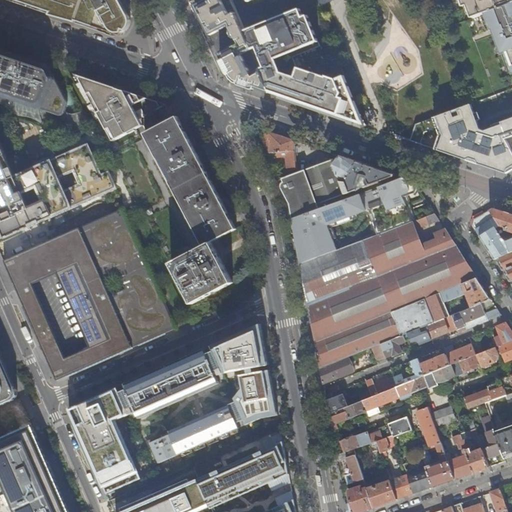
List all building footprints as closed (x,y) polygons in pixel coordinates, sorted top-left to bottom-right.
[(14,0),(66,17),(117,34),(120,35),(121,33),(122,32),(126,31),(127,29),(130,26),(130,25),(130,20),(129,17),(122,3),(120,0),(14,0)] [(248,85),(269,92),(259,69),(252,72),(242,54),(251,50),(244,32),(242,29),(229,0),(203,0),(195,5),(210,35),(229,25),(231,30),(230,31),(234,39),(235,38),(238,43),(220,53),(227,67),(232,78),(236,81),(248,85)] [(511,0),(461,0),(462,3),(464,8),(465,7),(468,6),(471,14),(472,19),(480,16),(511,4),(511,0)] [(511,4),(480,16),(485,32),(490,30),(495,42),(500,40),(502,45),(499,46),(502,55),(505,54),(511,71),(511,4)] [(259,69),(269,92),(270,91),(289,97),(290,94),(293,95),(296,96),(295,99),(328,110),(329,107),(337,110),(336,113),(337,114),(337,115),(364,124),(344,74),(335,78),(325,74),(325,76),(295,66),(290,55),(318,44),(306,15),(302,16),(299,9),(244,32),(251,50),(252,52),(258,66),(259,69)] [(0,95),(59,115),(60,115),(62,115),(64,114),(67,103),(67,102),(67,100),(48,65),(48,64),(37,61),(0,48),(0,95)] [(254,68),(258,66),(252,52),(248,54),(254,68)] [(120,89),(80,75),(115,141),(144,126),(140,119),(167,105),(121,89),(120,89)] [(511,170),(511,149),(507,139),(511,137),(511,119),(501,123),(502,125),(485,131),(481,130),(471,105),(414,126),(409,140),(459,157),(488,166),(507,173),(511,170)] [(173,263),(194,302),(233,283),(212,242),(237,229),(178,117),(145,134),(204,246),(173,263)] [(288,169),(274,174),(275,177),(288,172),(296,168),(293,140),(279,135),(268,131),(270,152),(277,152),(278,156),(286,155),(288,169)] [(109,172),(102,176),(88,145),(15,177),(0,143),(0,230),(4,239),(117,189),(109,172)] [(350,159),(340,156),(319,164),(305,169),(317,203),(334,197),(345,193),(342,184),(358,162),(350,159)] [(394,175),(394,174),(374,167),(358,162),(342,184),(345,193),(394,175)] [(296,168),(288,172),(289,175),(282,178),(283,181),(281,182),(281,184),(281,187),(283,191),(289,203),(292,219),(319,209),(317,203),(305,169),(297,171),(296,168)] [(288,172),(275,177),(277,180),(282,178),(289,175),(288,172)] [(377,235),(412,222),(407,208),(403,198),(415,193),(418,187),(403,177),(347,198),(319,209),(292,219),(294,228),(300,264),(337,250),(328,226),(355,215),(356,213),(359,214),(366,211),(365,209),(369,207),(376,226),(374,227),(377,235)] [(319,209),(347,198),(345,193),(334,197),(317,203),(319,209)] [(123,208),(4,261),(57,381),(176,328),(123,208)] [(511,232),(511,215),(494,209),(475,220),(473,227),(480,237),(494,228),(495,230),(500,227),(506,228),(505,231),(511,232)] [(307,303),(315,343),(325,339),(424,299),(410,264),(455,246),(449,236),(445,230),(435,234),(437,239),(422,246),(415,230),(439,221),(435,214),(412,222),(377,235),(345,247),(342,248),(340,249),(337,250),(300,264),(307,303)] [(511,232),(505,231),(506,228),(500,227),(495,230),(494,228),(480,237),(486,247),(494,260),(511,252),(511,232)] [(315,343),(320,368),(329,365),(348,357),(372,348),(372,347),(380,344),(403,335),(408,333),(426,326),(450,316),(444,303),(466,294),(472,307),(481,304),(491,300),(485,291),(465,260),(455,246),(410,264),(424,299),(325,339),(315,343)] [(511,286),(511,252),(494,260),(495,261),(499,258),(501,261),(497,263),(502,271),(506,269),(508,273),(504,275),(510,283),(511,281),(511,285),(511,286)] [(494,304),(491,300),(481,304),(483,308),(494,304)] [(483,308),(481,304),(472,307),(451,316),(457,329),(459,333),(488,321),(485,315),(483,308)] [(488,321),(501,316),(498,310),(485,315),(488,321)] [(442,335),(457,329),(451,316),(450,316),(426,326),(431,339),(442,335)] [(504,344),(511,340),(511,331),(511,330),(506,323),(496,327),(504,344)] [(268,360),(261,324),(212,345),(214,351),(222,368),(224,373),(241,370),(241,375),(244,387),(235,398),(237,401),(245,420),(247,425),(262,418),(278,415),(275,397),(270,371),(270,370),(269,366),(269,365),(268,360)] [(426,326),(408,333),(410,338),(412,343),(418,340),(420,345),(432,340),(431,339),(426,326)] [(380,344),(385,357),(392,354),(393,356),(401,352),(398,344),(405,341),(405,340),(403,335),(380,344)] [(505,362),(511,359),(511,340),(504,344),(499,346),(500,349),(505,362)] [(372,347),(377,361),(385,357),(380,344),(372,347)] [(455,351),(453,345),(444,349),(446,355),(455,351)] [(474,350),(472,345),(455,351),(446,355),(451,365),(452,365),(476,355),(474,350)] [(495,363),(499,355),(497,350),(500,349),(499,346),(483,353),(476,355),(478,358),(481,366),(482,368),(495,363)] [(476,355),(483,353),(480,347),(474,350),(476,355)] [(207,354),(205,349),(178,360),(146,374),(125,384),(127,389),(129,393),(128,393),(131,400),(132,399),(137,411),(140,418),(220,383),(217,376),(207,354)] [(418,359),(425,376),(451,365),(446,355),(444,349),(441,350),(443,356),(424,364),(421,357),(418,359)] [(0,405),(20,397),(11,377),(0,351),(0,405)] [(222,368),(214,351),(207,354),(217,376),(220,375),(217,370),(222,368)] [(456,375),(456,377),(462,375),(462,373),(469,370),(470,372),(475,371),(474,368),(481,366),(478,358),(476,355),(452,365),(456,375)] [(329,365),(335,379),(342,376),(354,371),(348,357),(329,365)] [(398,387),(424,376),(425,376),(418,359),(409,362),(410,365),(409,365),(413,375),(404,379),(402,374),(394,378),(398,387)] [(320,368),(323,384),(335,379),(329,365),(320,368)] [(428,387),(430,392),(439,388),(437,383),(456,375),(452,365),(451,365),(425,376),(424,376),(428,387)] [(400,398),(401,400),(412,396),(411,393),(428,387),(424,376),(398,387),(396,388),(400,398)] [(511,393),(511,376),(501,380),(503,387),(507,395),(511,393)] [(372,380),(365,382),(372,397),(396,388),(398,387),(394,378),(374,385),(372,380)] [(356,399),(358,403),(363,401),(372,397),(365,382),(355,386),(360,397),(356,399)] [(497,384),(488,386),(489,389),(493,400),(507,395),(503,387),(499,389),(497,384)] [(91,399),(69,408),(86,446),(103,486),(138,471),(116,421),(130,414),(128,409),(120,392),(118,387),(91,399)] [(367,411),(369,417),(380,413),(377,407),(400,398),(396,388),(372,397),(363,401),(367,411)] [(129,393),(127,389),(120,392),(128,409),(132,407),(134,412),(137,411),(132,399),(131,400),(128,393),(129,393)] [(469,409),(485,403),(493,400),(489,389),(465,399),(469,409)] [(237,401),(169,431),(171,434),(231,408),(237,423),(245,420),(237,401)] [(344,408),(349,419),(367,411),(363,401),(358,403),(346,407),(344,408)] [(431,414),(436,427),(456,420),(451,406),(431,414)] [(426,467),(434,487),(443,483),(455,479),(448,461),(445,455),(445,454),(443,446),(436,427),(431,414),(429,407),(417,411),(430,447),(436,445),(442,463),(431,467),(430,462),(431,461),(426,447),(420,450),(426,467)] [(237,423),(231,408),(171,434),(151,443),(160,463),(240,428),(237,423)] [(330,423),(332,431),(337,429),(336,423),(349,419),(344,408),(329,415),(330,423)] [(482,449),(486,459),(503,454),(494,429),(489,416),(483,419),(492,446),(482,449)] [(389,424),(393,435),(394,437),(413,430),(407,417),(405,418),(397,421),(389,424)] [(503,454),(505,459),(511,456),(511,422),(494,429),(503,454)] [(341,442),(345,453),(354,450),(377,442),(386,438),(393,435),(389,424),(378,428),(380,431),(368,436),(368,433),(348,440),(341,442)] [(70,511),(40,443),(32,425),(0,439),(0,511),(70,511)] [(286,457),(281,426),(159,480),(110,501),(114,511),(296,511),(293,494),(286,457)] [(477,434),(476,429),(467,432),(468,437),(477,434)] [(448,461),(455,479),(461,477),(474,472),(466,450),(471,448),(472,448),(469,439),(463,440),(461,434),(453,437),(456,445),(458,444),(460,452),(461,455),(464,456),(459,457),(452,460),(450,453),(445,454),(445,455),(448,461)] [(390,448),(397,446),(394,437),(393,435),(386,438),(390,448)] [(386,438),(377,442),(381,453),(386,452),(390,450),(390,448),(386,438)] [(466,450),(474,472),(478,471),(481,470),(489,467),(486,459),(482,449),(477,451),(472,453),(471,448),(466,450)] [(345,453),(336,456),(337,461),(346,458),(349,466),(352,474),(353,477),(345,480),(347,485),(359,480),(364,478),(354,450),(345,453)] [(346,458),(337,461),(338,463),(339,462),(343,468),(349,466),(346,458)] [(407,475),(414,494),(420,492),(434,487),(426,467),(407,474),(407,475)] [(393,488),(398,499),(404,497),(414,494),(407,475),(394,480),(390,470),(387,471),(388,473),(393,488)] [(138,471),(103,486),(107,494),(141,478),(138,471)] [(368,489),(374,507),(386,503),(398,499),(393,488),(388,473),(383,475),(384,479),(387,480),(388,482),(368,489)] [(368,489),(364,478),(359,480),(361,487),(348,491),(350,504),(346,505),(346,511),(361,511),(374,507),(368,489)] [(511,511),(511,485),(501,489),(509,511),(511,511)] [(496,491),(491,493),(497,511),(509,511),(501,489),(496,491)] [(454,511),(464,511),(461,503),(452,506),(454,511)]
